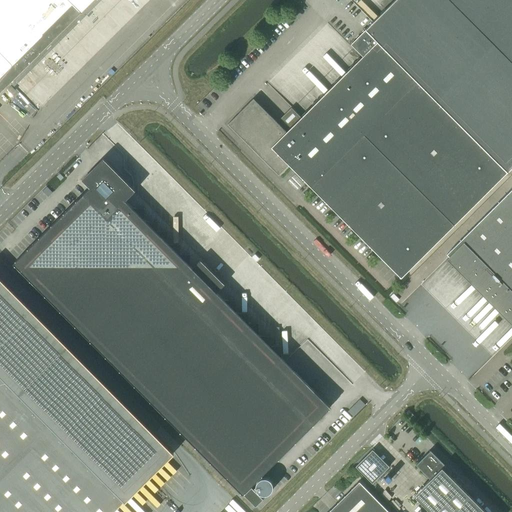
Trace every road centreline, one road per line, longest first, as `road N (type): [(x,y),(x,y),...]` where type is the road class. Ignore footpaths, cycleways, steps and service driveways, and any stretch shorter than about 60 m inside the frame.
road 1 (unclassified): [(430,365),(144,75)]
road 2 (unclassified): [(289,511),(430,365)]
road 3 (tertiary): [(0,214),(144,75)]
